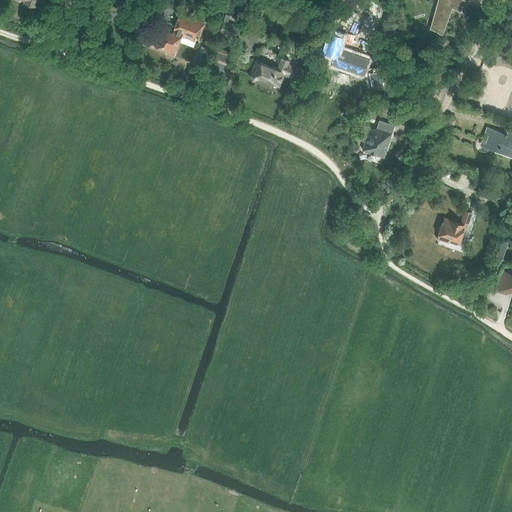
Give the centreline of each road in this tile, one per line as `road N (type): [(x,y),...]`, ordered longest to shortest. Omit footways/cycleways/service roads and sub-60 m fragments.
road 1 (track): [(511,338),(389,264),(382,212),(367,210),(304,144),(0,32)]
road 2 (residential): [(382,212),(437,125),(498,0)]
